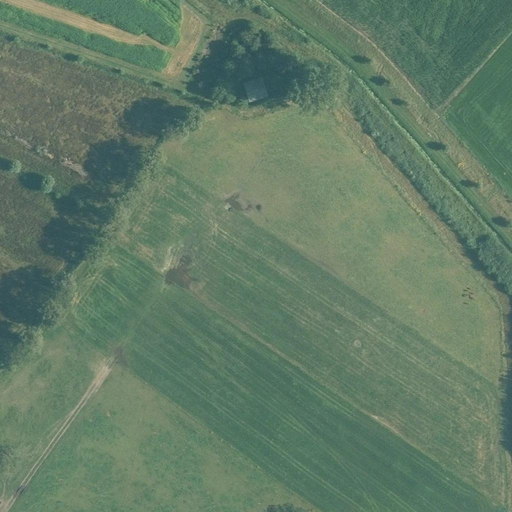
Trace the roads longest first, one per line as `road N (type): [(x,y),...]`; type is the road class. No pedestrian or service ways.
road 1 (track): [(291,0),(384,70),(511,228)]
road 2 (track): [(184,88),(0,27)]
